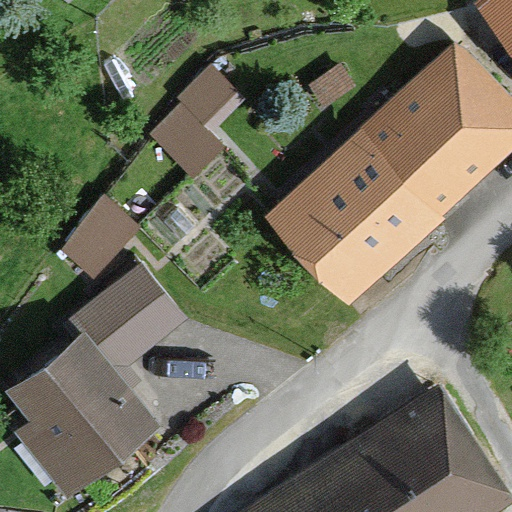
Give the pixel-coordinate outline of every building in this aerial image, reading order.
[(352,302),(511,166),(511,92),(466,39),(270,206),(352,302)] [(190,160),(255,90),(216,55),(152,125),(190,160)] [(71,226),(106,257),(144,215),(108,184),(71,226)] [(155,245),(103,273),(138,340),(191,312),(155,245)] [(0,392),(74,492),(178,414),(102,313),(0,388),(0,392)] [(496,511),(511,502),(511,459),(457,371),(231,511),(496,511)]
